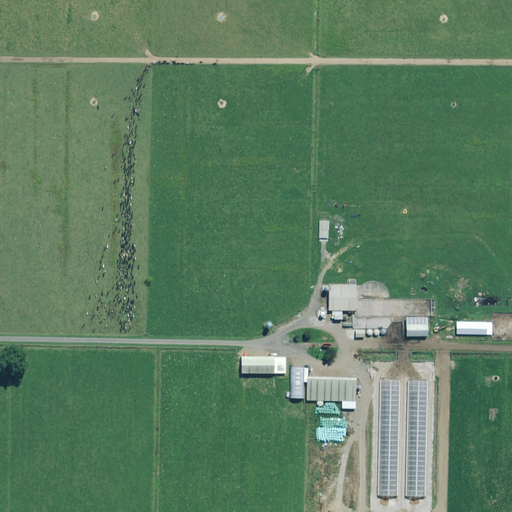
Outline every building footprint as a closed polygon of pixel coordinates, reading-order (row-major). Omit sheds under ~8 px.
[(329,222),(319,221),(319,238),(328,239),(329,222)] [(343,312),(359,311),(359,286),(329,287),(330,312),(332,312),(343,312)] [(343,312),(332,312),(332,321),(343,321),(343,312)] [(427,337),(428,318),(406,318),(406,337),(427,337)] [(365,335),(365,329),(355,328),(354,338),(365,339),(365,335)] [(274,374),(274,358),(240,357),(240,374),(274,374)] [(306,368),(291,368),(290,392),(286,392),(286,399),(305,399),(306,368)] [(307,378),(306,401),(347,403),(355,403),(356,380),(307,378)]
